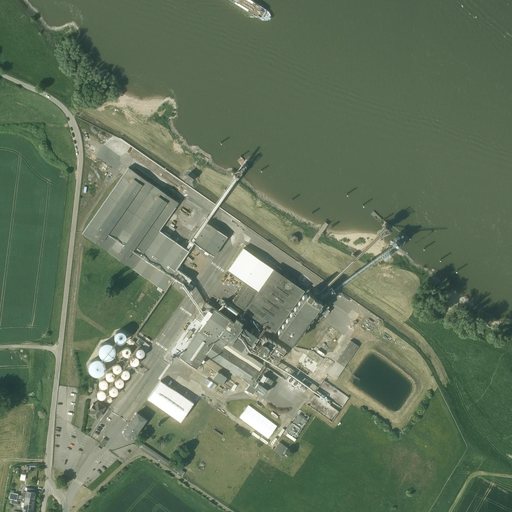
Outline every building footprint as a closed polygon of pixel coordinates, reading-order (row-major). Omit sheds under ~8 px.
[(165,289),(170,282),(187,294),(193,285),(189,282),(191,278),(188,276),(177,268),(189,250),(159,230),(179,201),(130,167),(84,233),(165,289)] [(194,183),(198,178),(191,173),(187,178),(194,183)] [(209,223),(196,241),(215,254),(228,236),(209,223)] [(204,323),(182,355),(202,368),(209,358),(251,387),(266,365),(249,354),(253,348),(276,364),(285,351),(264,337),(268,330),(291,346),(313,315),(319,319),(328,305),(244,247),(229,269),(247,282),(234,302),(266,324),(259,335),(246,325),(248,322),(240,317),(237,322),(207,302),(196,317),(204,323)] [(123,330),(123,339),(132,340),(132,330),(123,330)] [(140,337),(139,339),(143,342),(143,343),(148,347),(150,345),(140,337)] [(107,358),(121,354),(116,340),(103,345),(107,358)] [(359,345),(350,340),(327,373),(336,379),(359,345)] [(134,346),(123,347),(123,355),(134,355),(134,346)] [(140,349),(142,356),(149,353),(147,346),(140,349)] [(140,355),(133,359),(137,365),(144,360),(140,355)] [(95,373),(109,373),(109,358),(96,358),(95,373)] [(125,371),(129,377),(134,374),(130,368),(125,371)] [(228,394),(233,397),(241,384),(237,381),(234,385),(228,381),(229,378),(218,371),(214,379),(225,385),(226,383),(232,387),(228,394)] [(184,423),(198,402),(161,377),(147,398),(184,423)] [(350,396),(323,378),(306,403),(333,421),(350,396)] [(115,385),(113,392),(119,394),(121,387),(115,385)] [(90,413),(99,419),(107,407),(98,401),(90,413)] [(299,413),(288,431),(297,437),(308,419),(299,413)] [(139,414),(124,433),(133,440),(148,420),(139,414)] [(287,436),(296,441),(298,439),(289,433),(287,436)] [(106,437),(100,446),(103,448),(109,439),(106,437)] [(280,440),(275,448),(282,452),(287,444),(280,440)] [(27,491),(23,511),(24,511),(33,511),(37,492),(27,491)]
